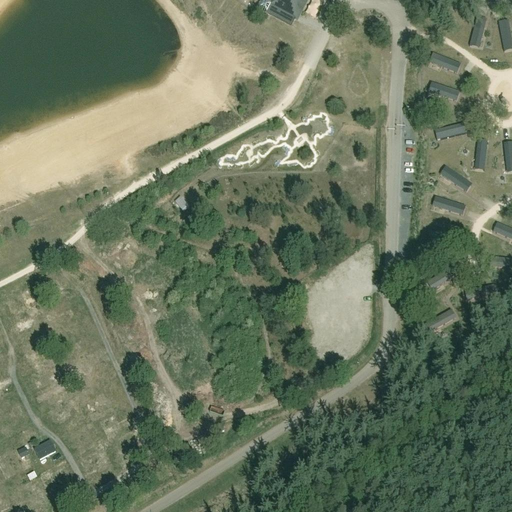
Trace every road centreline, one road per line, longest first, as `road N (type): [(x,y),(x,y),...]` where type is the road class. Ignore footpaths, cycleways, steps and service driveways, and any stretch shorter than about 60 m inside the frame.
road 1 (residential): [(152,511),(385,363),(406,15),(379,0)]
road 2 (residential): [(343,0),(274,109)]
